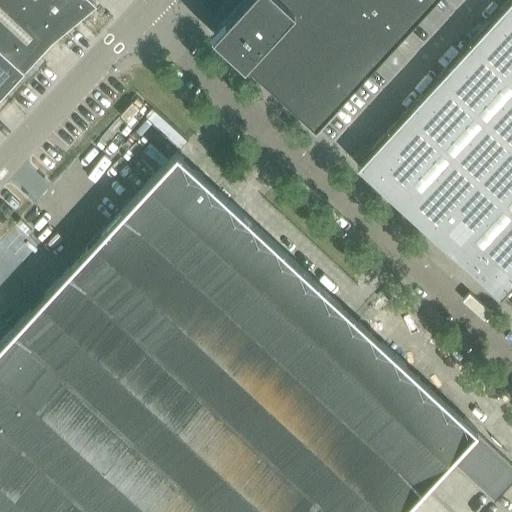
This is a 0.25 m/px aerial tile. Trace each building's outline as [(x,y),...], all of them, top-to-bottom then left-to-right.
[(0,0),(0,91),(51,37),(75,17),(95,0),(0,0)] [(263,79),(336,0),(242,0),(213,32),(263,79)] [(315,126),(395,39),(353,0),(336,0),(263,79),(315,126)] [(412,21),(389,0),(353,0),(395,39),(412,21)] [(498,295),(511,280),(511,0),(507,0),(356,164),(498,295)] [(428,3),(424,0),(389,0),(412,21),(428,3)] [(162,248),(217,189),(175,151),(120,210),(162,248)] [(185,270),(240,211),(217,189),(162,248),(185,270)] [(185,270),(162,248),(120,210),(66,270),(216,409),(271,349),(256,335),(232,313),(209,292),(185,270)] [(209,292),(263,232),(240,211),(185,270),(209,292)] [(232,313),(287,254),(263,232),(209,292),(232,313)] [(256,335),(310,276),(287,254),(232,313),(256,335)] [(327,511),(216,409),(66,270),(0,340),(0,511),(327,511)] [(279,357),(334,297),(310,276),(256,335),(271,349),(279,357)] [(303,378),(357,319),(334,297),(279,357),(303,378)] [(326,400),(381,341),(357,319),(303,378),(326,400)] [(350,422),(404,363),(381,341),(326,400),(350,422)] [(303,378),(279,357),(271,349),(216,409),(327,511),(399,511),(421,488),(350,422),(326,400),(303,378)] [(474,427),(404,363),(350,422),(421,488),(476,429),(474,427)]
